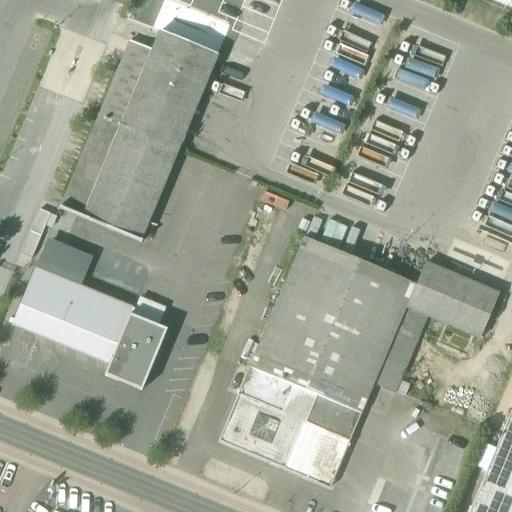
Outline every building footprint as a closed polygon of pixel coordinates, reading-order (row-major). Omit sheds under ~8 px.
[(227,32),(190,17),(180,40),(217,56),(227,32)] [(160,32),(151,53),(131,44),(98,116),(99,117),(61,208),(60,208),(59,209),(61,210),(62,210),(139,242),(139,243),(141,243),(142,242),(140,241),(217,56),(180,40),(160,32)] [(416,287),(306,242),(223,445),(332,488),(373,385),(395,394),(427,316),(480,338),(497,295),(425,266),(416,287)] [(134,311),(35,270),(13,325),(110,365),(131,317),(134,311)] [(166,331),(131,317),(110,365),(105,376),(141,391),(166,331)] [(511,511),(511,410),(469,511),(511,511)]
